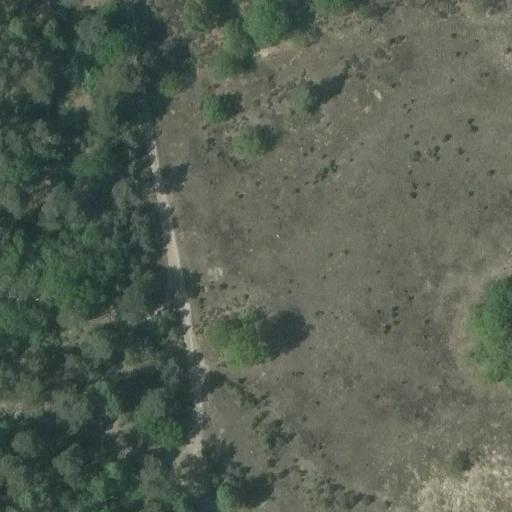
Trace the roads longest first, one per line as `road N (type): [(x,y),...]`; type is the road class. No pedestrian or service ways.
road 1 (track): [(130,0),(213,511)]
road 2 (track): [(204,511),(105,446),(0,419)]
